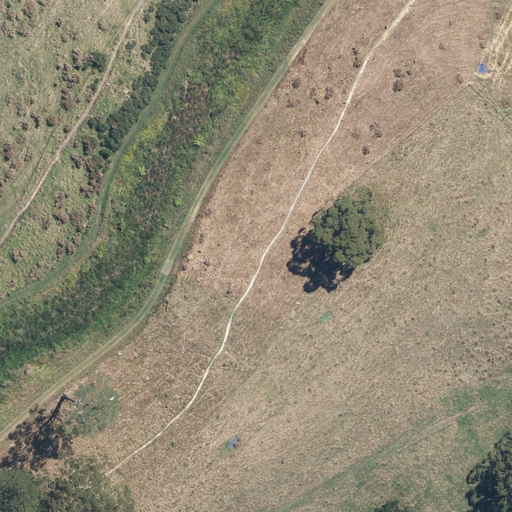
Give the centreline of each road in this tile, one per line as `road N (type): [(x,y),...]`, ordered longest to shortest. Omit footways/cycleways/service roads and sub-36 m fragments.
road 1 (track): [(0,442),(124,335),(152,299),(226,154),(334,0)]
road 2 (track): [(203,0),(147,101),(115,196),(73,254),(0,308)]
